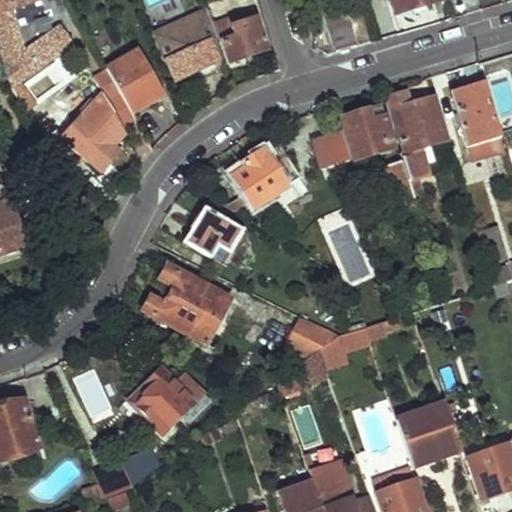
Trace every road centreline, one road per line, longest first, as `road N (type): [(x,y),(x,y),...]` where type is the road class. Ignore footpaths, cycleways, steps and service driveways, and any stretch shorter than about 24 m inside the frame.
road 1 (residential): [(305,87),(244,108),(194,141),(160,179),(105,278),(78,309),(0,357)]
road 2 (residential): [(511,26),(305,87)]
